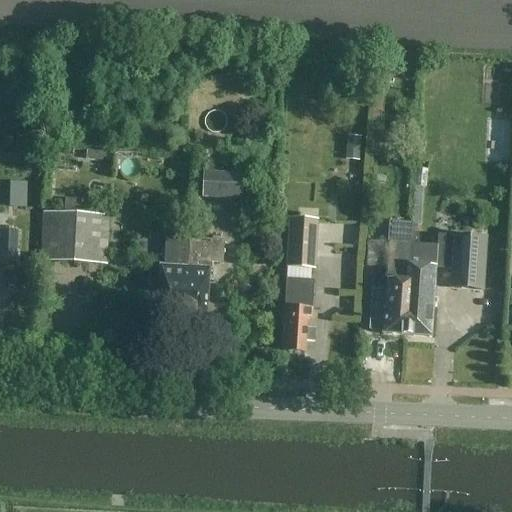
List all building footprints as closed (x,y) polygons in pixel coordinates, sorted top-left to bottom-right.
[(245,128),(245,140),(261,140),(261,128),(245,128)] [(202,174),(201,198),(241,200),(242,176),(202,174)] [(106,266),(109,218),(44,214),(42,262),(106,266)] [(26,231),(18,231),(18,216),(1,216),(0,230),(0,229),(0,274),(24,275),(26,231)] [(289,221),(286,269),(314,271),(317,222),(289,221)] [(382,337),(405,338),(409,267),(410,246),(415,247),(416,226),(391,224),(390,245),(388,245),(385,292),(384,292),(384,286),(373,286),(373,291),(370,331),(383,332),(382,337)] [(326,226),(325,241),(359,243),(360,227),(326,226)] [(158,322),(178,324),(180,292),(187,293),(188,264),(189,241),(189,230),(167,229),(165,269),(160,268),(158,322)] [(454,237),(451,289),(482,291),(486,239),(454,237)] [(223,243),(189,241),(188,264),(187,293),(180,292),(178,324),(206,325),(209,263),(222,264),(223,243)] [(409,267),(405,338),(431,340),(437,248),(415,247),(410,246),(409,267)] [(314,331),(306,330),(306,321),(312,321),(313,310),(305,310),(306,282),(286,281),(282,353),(305,354),(305,343),(313,343),(314,331)]
